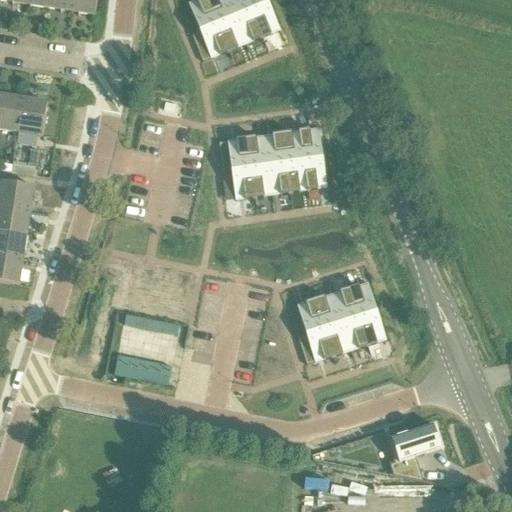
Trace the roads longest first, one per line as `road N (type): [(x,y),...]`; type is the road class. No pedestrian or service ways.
road 1 (residential): [(32,382),(297,431),(469,379)]
road 2 (tertiary): [(469,379),(311,0)]
road 3 (residential): [(32,382),(101,155),(117,71)]
